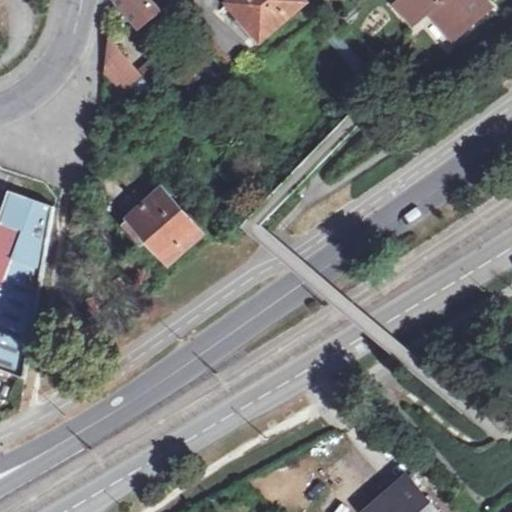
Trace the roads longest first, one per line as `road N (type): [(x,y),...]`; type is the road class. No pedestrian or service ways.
road 1 (secondary): [(69,511),(511,244)]
road 2 (secondary): [(511,137),(129,405)]
road 3 (unclassified): [(129,405),(0,482)]
road 4 (residential): [(0,108),(50,78),(81,0)]
road 5 (secondary): [(129,405),(0,464)]
